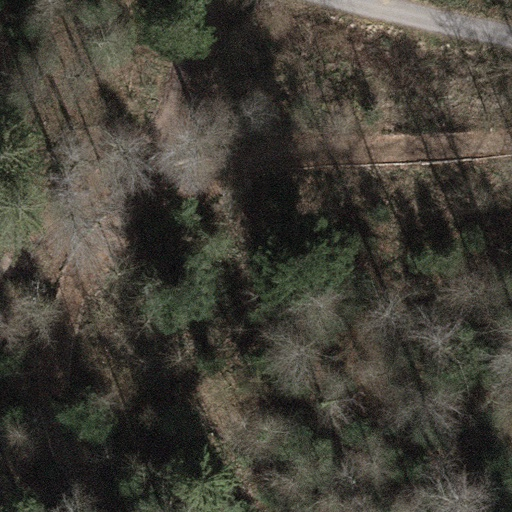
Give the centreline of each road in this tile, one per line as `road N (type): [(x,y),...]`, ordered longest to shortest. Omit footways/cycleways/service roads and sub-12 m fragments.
road 1 (track): [(157,200),(106,270),(73,354),(92,483),(104,511)]
road 2 (track): [(511,151),(285,162)]
road 3 (track): [(511,44),(335,0)]
road 4 (track): [(285,162),(157,200)]
